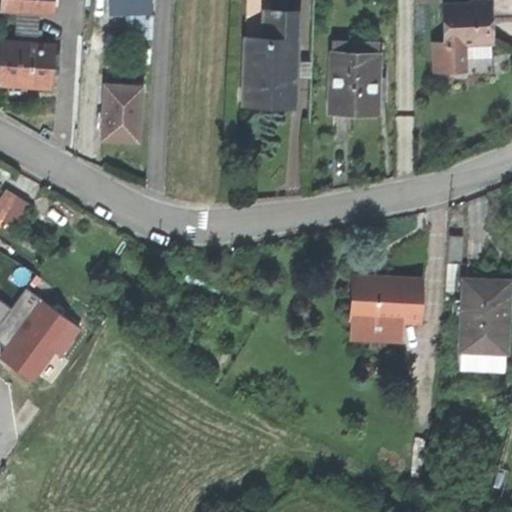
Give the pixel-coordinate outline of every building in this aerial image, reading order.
[(108,0),(109,17),(150,17),(150,0),(108,0)] [(243,0),(243,38),(245,38),(265,39),(266,11),(266,0),(243,0)] [(450,70),(464,69),(463,44),(470,44),(490,43),(490,39),(489,3),(443,5),(444,43),(432,43),(433,70),(450,70)] [(53,7),(4,5),(4,10),(18,11),(17,28),(38,29),(39,12),(53,13),(53,7)] [(265,39),(245,38),(243,102),(272,102),(293,103),(295,12),(266,11),(265,39)] [(16,41),(37,43),(38,29),(17,28),(16,41)] [(50,87),(52,43),(37,43),(16,41),(1,40),(0,48),(0,83),(25,85),(50,87)] [(331,42),(331,53),(377,55),(378,43),(331,42)] [(491,56),(490,43),(470,44),(471,57),(491,56)] [(377,55),(331,53),(329,110),(349,112),(376,111),(376,98),(377,77),(377,55)] [(377,77),(376,98),(384,99),(385,77),(377,77)] [(102,139),(138,141),(142,87),(105,84),(103,111),(102,139)] [(28,204),(5,190),(0,198),(0,217),(14,226),(28,204)] [(447,263),(462,264),(463,236),(449,235),(447,263)] [(417,321),(420,279),(384,277),(384,280),(378,280),(353,278),(349,338),(373,340),(374,319),(395,320),(417,321)] [(460,349),(505,351),(508,281),(488,280),(464,279),(463,300),(460,349)] [(0,343),(5,348),(41,299),(25,288),(10,307),(0,321),(0,343)] [(0,321),(10,307),(0,299),(0,321)] [(79,327),(41,299),(5,348),(3,351),(0,354),(0,356),(32,379),(53,350),(59,354),(79,327)] [(459,369),(460,349),(463,300),(452,299),(448,368),(459,369)] [(394,341),(395,320),(374,319),(373,340),(394,341)] [(505,351),(460,349),(459,369),(504,371),(505,351)]
